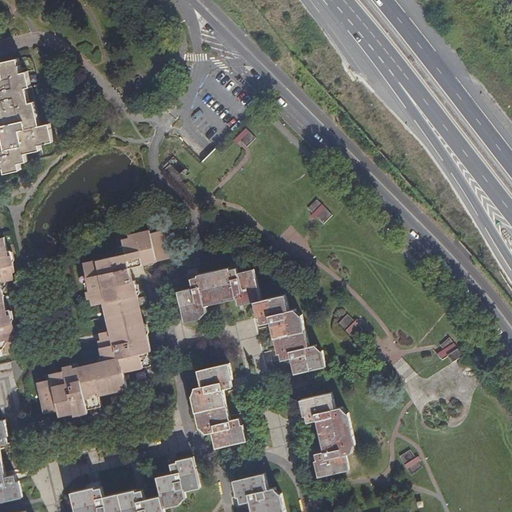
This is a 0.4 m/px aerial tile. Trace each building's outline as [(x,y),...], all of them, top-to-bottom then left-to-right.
[(19,57),(0,61),(0,168),(5,167),(7,171),(22,167),(21,163),(29,161),(27,152),(42,148),(41,144),(56,141),(52,123),(39,125),(33,102),(29,102),(27,92),(30,90),(26,70),(22,72),(19,57)] [(248,143),(254,138),(251,134),(245,139),(248,143)] [(175,155),(169,160),(181,173),(188,167),(175,155)] [(317,200),(332,215),(333,214),(319,199),(317,200)] [(332,215),(317,200),(311,206),(325,222),(332,215)] [(119,390),(125,389),(124,386),(129,385),(126,371),(154,366),(151,352),(154,351),(149,327),(146,327),(137,289),(140,289),(138,279),(134,280),(131,268),(173,258),(173,257),(167,231),(163,232),(162,230),(160,230),(153,232),(152,229),(130,234),(130,237),(123,238),(126,253),(86,262),(90,280),(87,281),(91,297),(97,296),(98,302),(112,299),(119,327),(105,330),(107,337),(103,338),(106,351),(108,350),(110,359),(103,361),(102,359),(74,366),(74,363),(64,365),(65,369),(51,372),(53,378),(39,380),(46,410),(60,407),(61,413),(75,410),(76,413),(86,411),(85,408),(103,404),(100,391),(118,386),(119,390)] [(17,336),(15,331),(11,314),(9,315),(1,283),(14,280),(13,278),(15,277),(15,273),(16,272),(15,269),(12,254),(10,255),(6,237),(0,237),(0,355),(3,355),(0,342),(14,339),(14,337),(17,336)] [(206,309),(207,308),(207,306),(237,299),(239,305),(256,301),(259,317),(261,316),(263,324),(271,322),(279,353),(281,352),(283,359),(288,358),(288,359),(292,358),(296,371),(326,365),(322,349),(318,350),(317,350),(315,344),(310,346),(310,343),(302,314),(297,314),(296,306),(289,307),(286,293),(262,298),(261,294),(262,294),(259,283),(255,268),(242,271),(240,271),(239,267),(236,267),(236,268),(231,269),(231,267),(197,275),(197,277),(192,278),(194,287),(187,289),(177,291),(185,323),(202,319),(201,316),(201,315),(207,313),(206,309)] [(350,314),(341,322),(354,336),(363,328),(350,314)] [(452,339),(436,351),(447,365),(462,353),(452,339)] [(224,388),(230,387),(230,386),(233,386),(227,360),(196,367),(200,384),(194,386),(195,392),(192,393),(199,428),(203,427),(204,433),(210,432),(214,448),(246,442),(243,426),(240,426),(240,424),(239,422),(244,421),(243,415),(234,417),(233,413),(228,414),(224,398),(227,398),(224,388)] [(302,401),(334,393),(333,391),(302,398),(302,401)] [(334,393),(302,401),(305,414),(306,415),(308,415),(309,421),(318,419),(325,450),(317,452),(319,460),(316,460),(320,476),(349,470),(346,457),(348,456),(349,456),(348,453),(352,452),(351,447),(355,446),(354,442),(347,412),(344,413),(342,405),(337,406),(334,393)] [(350,411),(347,412),(354,442),(357,442),(350,411)] [(7,472),(2,456),(0,447),(0,442),(10,440),(12,440),(9,430),(8,424),(7,424),(0,426),(0,499),(23,495),(21,485),(20,480),(23,480),(22,474),(14,476),(13,471),(7,472)] [(412,451),(400,457),(411,474),(423,466),(412,451)] [(165,511),(165,508),(164,505),(181,501),(181,500),(180,497),(187,495),(186,491),(185,488),(202,484),(195,454),(171,459),(172,462),(166,463),(163,463),(165,472),(163,472),(163,473),(153,476),(157,494),(154,495),(147,496),(138,497),(137,489),(133,490),(132,489),(104,495),(104,492),(100,493),(99,485),(95,486),(94,483),(74,488),(74,490),(72,491),(76,511),(165,511)] [(266,471),(264,472),(268,487),(273,486),(275,491),(277,491),(276,483),(269,485),(266,471)] [(283,511),(279,491),(279,490),(277,491),(275,491),(273,486),(268,487),(264,472),(234,479),(237,494),(240,494),(241,500),(241,501),(252,498),(255,511),(283,511)]
